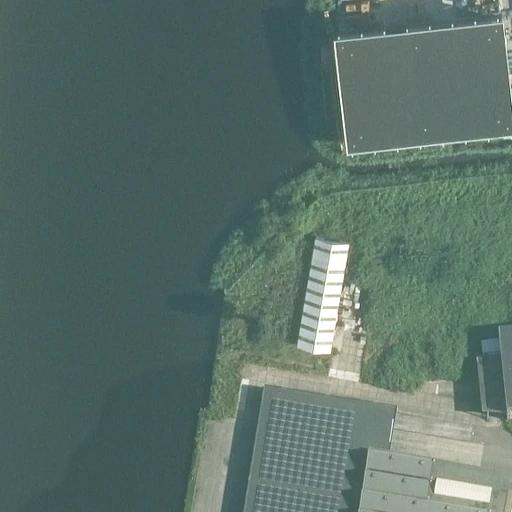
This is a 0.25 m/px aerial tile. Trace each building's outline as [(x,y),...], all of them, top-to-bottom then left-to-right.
[(511,121),(511,119),(500,15),(336,33),(348,140),(511,121)] [(297,342),(329,347),(347,242),(315,236),(297,342)] [(511,338),(498,340),(500,363),(502,381),(506,421),(511,420),(511,338)] [(264,390),(243,511),(359,511),(368,458),(388,462),(396,413),(264,390)] [(368,458),(359,511),(511,511),(511,482),(478,477),(388,463),(388,462),(368,458)]
